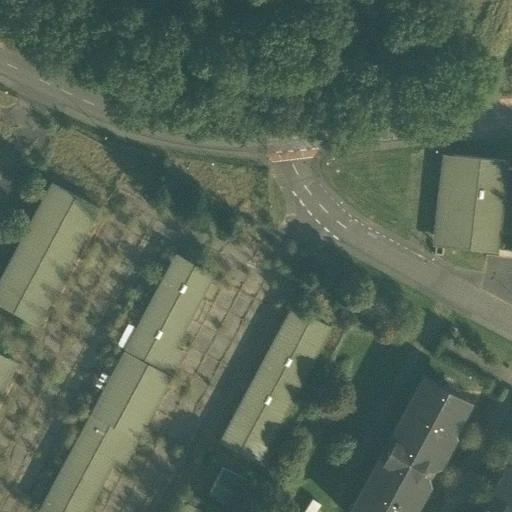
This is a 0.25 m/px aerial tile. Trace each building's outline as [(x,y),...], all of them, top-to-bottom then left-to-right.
[(404,22),(387,23),(389,46),(406,45),(404,22)] [(506,161),(452,155),(442,246),(495,252),(506,161)] [(51,183),(0,278),(0,305),(36,324),(97,208),(51,183)] [(175,254),(39,511),(41,511),(85,511),(114,458),(122,463),(182,350),(174,346),(212,274),(175,254)] [(291,307),(219,442),(257,462),(329,327),(291,307)] [(0,354),(0,390),(15,362),(0,354)] [(423,364),(343,511),(403,511),(469,389),(423,364)] [(511,511),(511,437),(472,511),(511,511)] [(222,467),(208,492),(233,505),(246,481),(222,467)]
